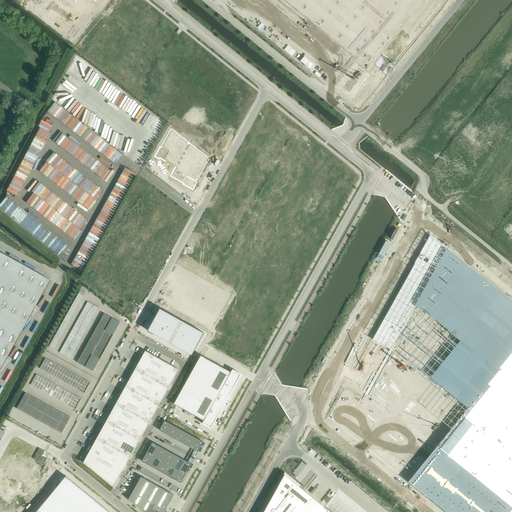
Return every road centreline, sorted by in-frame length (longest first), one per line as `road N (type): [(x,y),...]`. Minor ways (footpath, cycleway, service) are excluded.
road 1 (unclassified): [(129,511),(66,454),(268,89)]
road 2 (unclassified): [(367,179),(415,211),(308,409)]
road 3 (tertiary): [(257,378),(367,179)]
road 4 (unclassified): [(205,0),(358,123)]
road 5 (unclassified): [(358,123),(460,0)]
road 6 (tertiary): [(182,511),(257,378)]
road 7 (tertiary): [(268,89),(158,1)]
